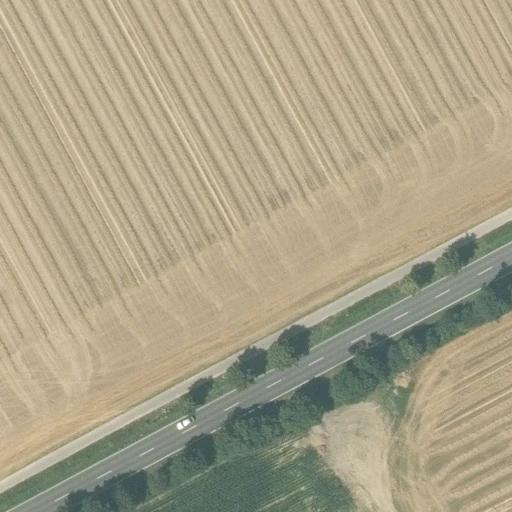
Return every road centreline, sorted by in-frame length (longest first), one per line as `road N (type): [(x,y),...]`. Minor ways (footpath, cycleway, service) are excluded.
road 1 (track): [(511,209),(0,481)]
road 2 (secondary): [(36,511),(511,258)]
